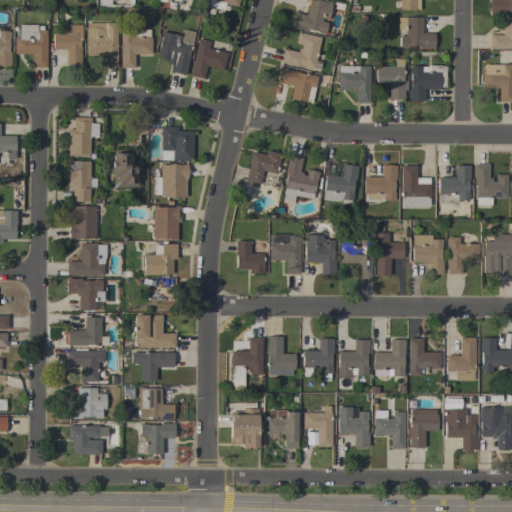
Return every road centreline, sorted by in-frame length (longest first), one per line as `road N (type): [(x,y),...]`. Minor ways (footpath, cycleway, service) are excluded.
road 1 (residential): [(261,0),(211,209),(203,307),(206,510)]
road 2 (residential): [(0,97),(145,97),(336,136),(511,135)]
road 3 (residential): [(0,474),(511,479)]
road 4 (tertiary): [(0,508),(391,511)]
road 5 (residential): [(39,98),(33,475)]
road 6 (residential): [(203,307),(511,308)]
road 7 (residential): [(461,0),(460,135)]
